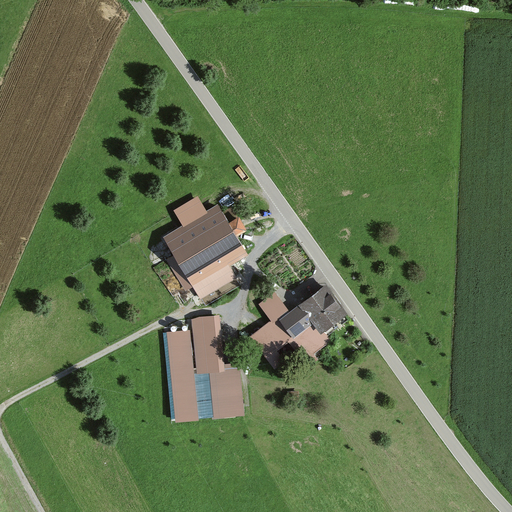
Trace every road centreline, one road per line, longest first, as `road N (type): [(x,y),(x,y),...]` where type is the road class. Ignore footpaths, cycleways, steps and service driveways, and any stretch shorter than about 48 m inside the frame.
road 1 (unclassified): [(138,0),(510,511)]
road 2 (track): [(236,317),(181,311),(0,413)]
